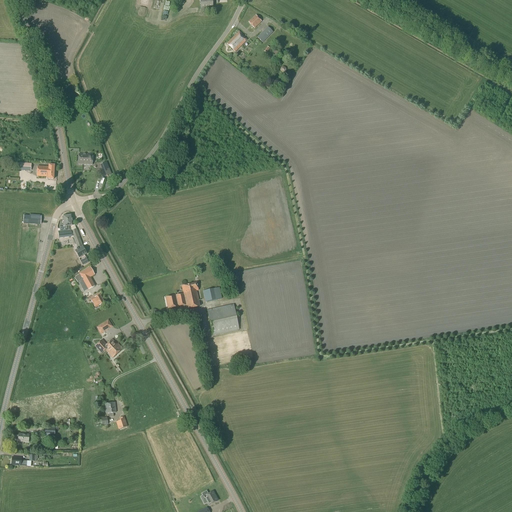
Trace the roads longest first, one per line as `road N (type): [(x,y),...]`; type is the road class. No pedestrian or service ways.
road 1 (secondary): [(242,511),(73,203)]
road 2 (unclassified): [(73,203),(114,191),(151,153),(244,0)]
road 3 (tertiary): [(0,428),(55,215),(73,203)]
road 4 (secondary): [(73,203),(18,0)]
road 5 (track): [(371,0),(511,81)]
